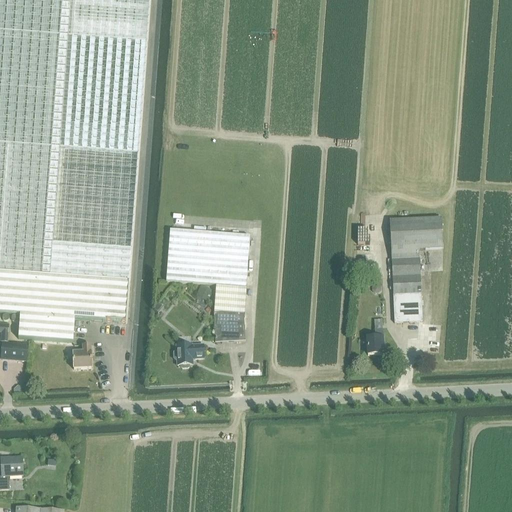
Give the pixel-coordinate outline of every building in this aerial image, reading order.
[(149,0),(0,0),(0,273),(129,283),(149,0)] [(394,324),(422,323),(419,251),(443,250),(442,221),(390,223),(394,324)] [(170,232),(166,283),(246,289),(250,238),(170,232)] [(129,283),(0,273),(0,314),(20,316),(18,340),(73,344),(75,320),(126,324),(129,283)] [(207,304),(212,294),(200,288),(195,299),(207,304)] [(215,344),(245,342),(243,300),(213,302),(215,344)] [(375,339),(367,339),(368,359),(381,358),(381,351),(383,351),(382,330),(374,331),(375,339)] [(432,345),(434,335),(428,334),(426,343),(432,345)] [(3,343),(2,359),(27,360),(28,344),(3,343)] [(193,366),(192,361),(204,360),(203,346),(192,347),(192,346),(176,347),(177,353),(175,353),(174,354),(174,360),(175,361),(177,361),(177,367),(181,367),(181,369),(182,370),(188,370),(189,368),(189,366),(193,366)] [(83,347),(83,353),(73,353),(74,370),(92,369),(91,347),(83,347)] [(24,460),(2,461),(2,477),(0,477),(0,491),(10,491),(9,479),(25,478),(24,460)]
